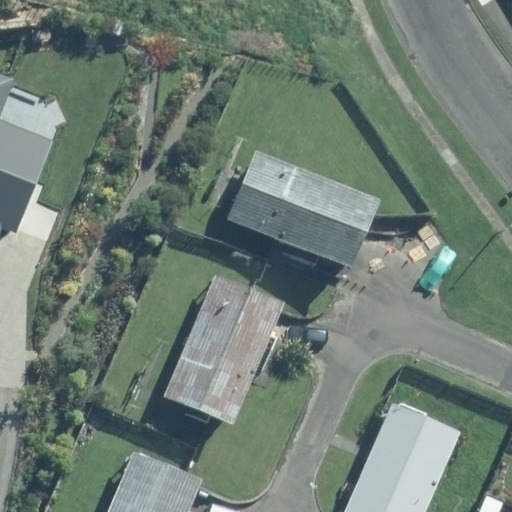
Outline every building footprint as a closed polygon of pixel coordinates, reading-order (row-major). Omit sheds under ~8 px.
[(0,87),(3,81),(0,80),(0,234),(17,241),(50,153),(0,134),(0,87)] [(379,215),(254,164),(227,229),(283,252),(278,263),(313,278),(318,267),(352,281),(379,215)] [(288,313),(217,280),(160,405),(231,437),(288,313)] [(428,511),(457,444),(388,414),(346,511),(428,511)] [(189,511),(198,494),(132,465),(111,511),(189,511)]
